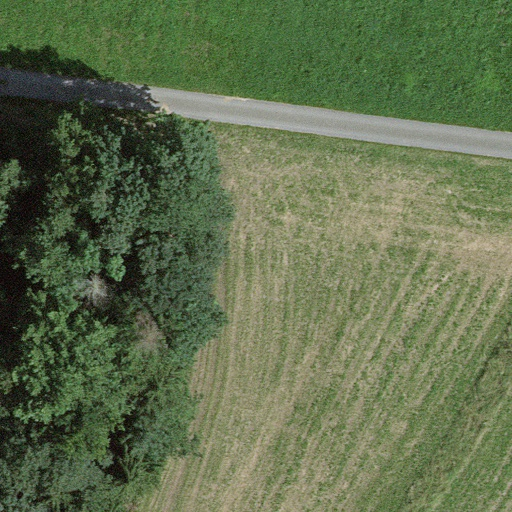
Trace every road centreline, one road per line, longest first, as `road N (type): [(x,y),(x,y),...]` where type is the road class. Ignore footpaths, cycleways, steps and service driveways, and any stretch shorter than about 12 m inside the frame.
road 1 (track): [(0,82),(511,147)]
road 2 (track): [(0,402),(78,92)]
